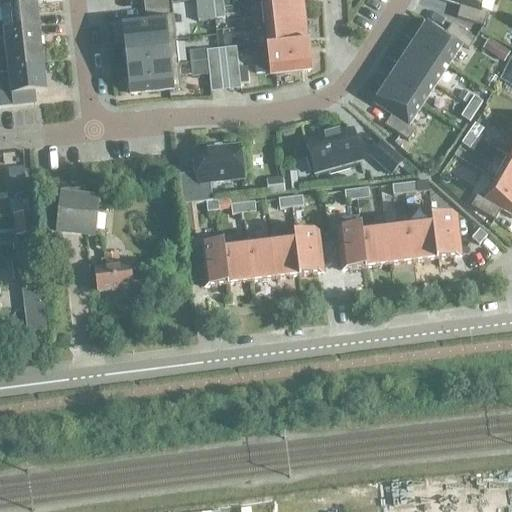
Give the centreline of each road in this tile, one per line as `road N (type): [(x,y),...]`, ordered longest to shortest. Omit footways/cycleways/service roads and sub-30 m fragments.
road 1 (residential): [(0,388),(511,325)]
road 2 (residential): [(354,76),(301,111),(270,118),(170,119),(89,133)]
road 3 (residential): [(89,133),(75,0)]
